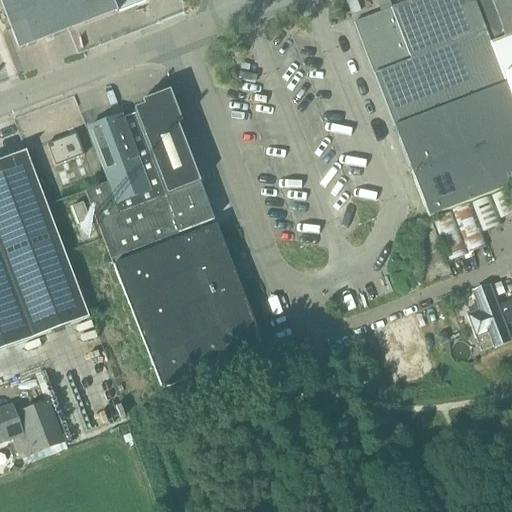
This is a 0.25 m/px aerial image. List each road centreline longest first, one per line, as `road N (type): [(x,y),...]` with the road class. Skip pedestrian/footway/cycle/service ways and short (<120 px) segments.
road 1 (unclassified): [(312,0),(389,220),(355,275),(309,292),(281,283),(185,38)]
road 2 (unclassified): [(0,112),(185,38)]
